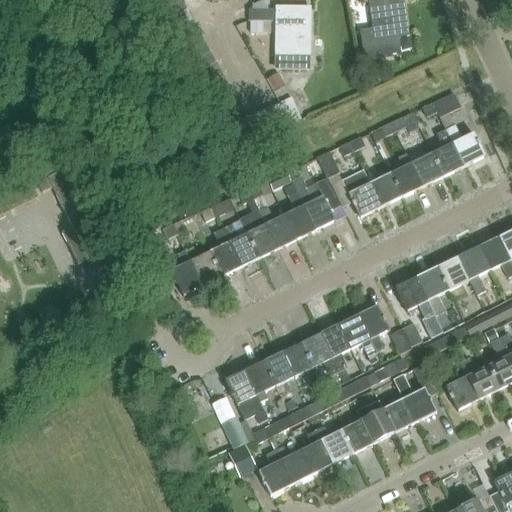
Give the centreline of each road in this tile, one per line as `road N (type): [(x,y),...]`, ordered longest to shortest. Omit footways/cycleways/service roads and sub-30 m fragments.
road 1 (residential): [(193,343),(511,189)]
road 2 (residential): [(350,511),(511,431)]
